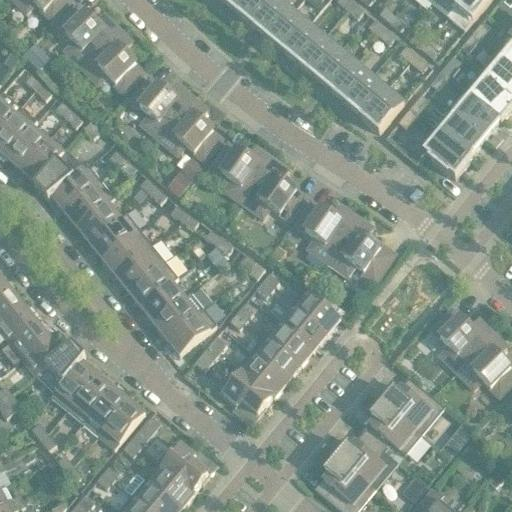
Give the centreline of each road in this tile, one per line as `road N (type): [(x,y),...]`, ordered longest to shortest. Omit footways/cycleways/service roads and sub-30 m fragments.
road 1 (residential): [(441,240),(223,85),(130,0)]
road 2 (residential): [(280,488),(374,371),(364,346),(349,347),(250,464)]
road 3 (residential): [(131,365),(122,335),(0,192)]
road 4 (residential): [(0,232),(131,365)]
road 5 (residential): [(250,464),(131,365)]
